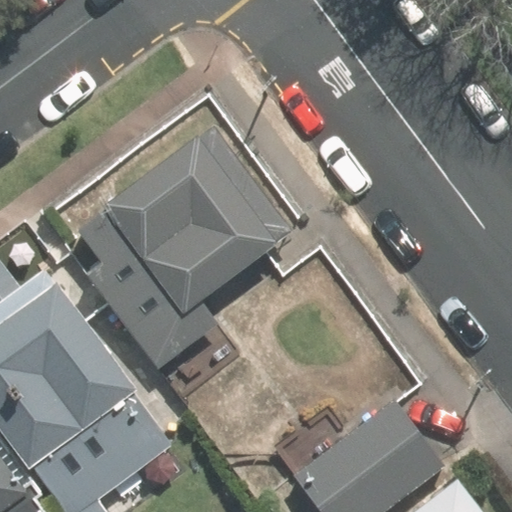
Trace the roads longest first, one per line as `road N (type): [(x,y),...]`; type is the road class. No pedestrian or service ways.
road 1 (residential): [(511,255),(312,0)]
road 2 (tertiary): [(0,92),(123,0)]
